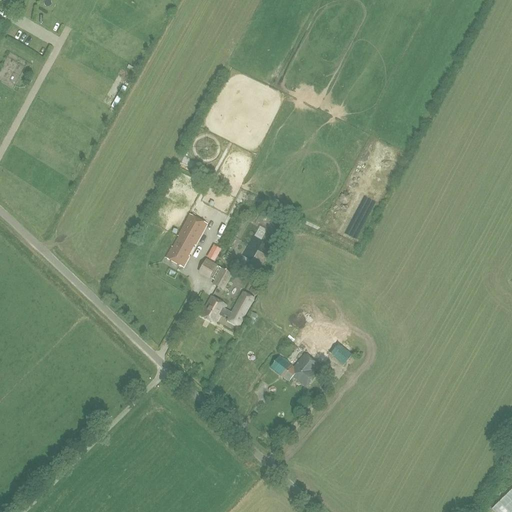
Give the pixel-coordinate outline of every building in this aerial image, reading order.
[(12,0),(0,0),(14,9),(18,3),(12,0)] [(183,268),(189,257),(188,256),(194,246),(195,246),(207,224),(190,215),(178,237),(179,237),(173,248),(172,247),(166,259),(172,262),(177,264),(177,265),(183,268)] [(213,231),(222,234),(226,222),(217,219),(213,231)] [(216,255),(223,259),(225,254),(231,257),(233,251),(221,245),(216,255)] [(225,255),(222,263),(227,266),(231,257),(225,255)] [(203,261),(199,268),(210,274),(211,273),(216,276),(221,266),(216,264),(214,267),(203,261)] [(223,291),(231,274),(221,268),(212,284),(223,291)] [(238,327),(253,299),(243,293),(232,313),(223,308),(225,305),(211,297),(200,317),(215,324),(219,316),(223,318),(225,316),(229,318),(228,321),(238,327)] [(355,352),(318,321),(303,340),(340,370),(355,352)] [(380,334),(373,345),(386,352),(393,341),(380,334)] [(293,360),(299,352),(295,349),(289,357),(293,360)] [(310,377),(318,365),(303,354),(293,368),(279,357),(270,369),(289,383),(292,378),(306,388),(312,379),(310,377)] [(511,511),(511,490),(492,510),(494,511),(511,511)]
